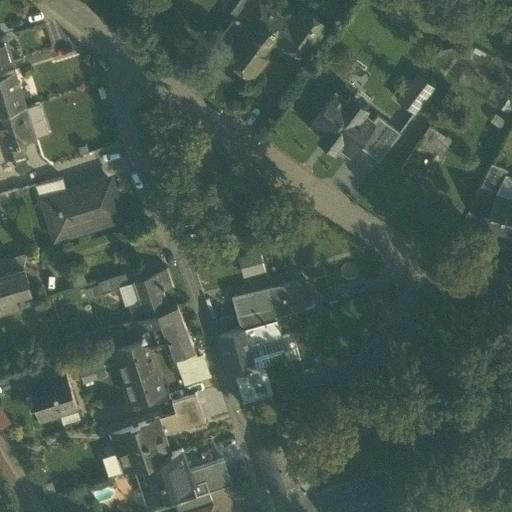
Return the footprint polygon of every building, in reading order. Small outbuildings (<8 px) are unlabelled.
[(302,5),(290,22),(260,0),(258,0),(249,12),(255,17),(248,27),(237,18),(238,17),(235,14),(219,35),(232,45),(227,52),(255,73),(266,58),(261,54),(277,33),(282,37),(283,37),(306,54),(328,25),(302,5)] [(3,37),(0,37),(0,66),(11,63),(3,37)] [(14,71),(0,74),(0,114),(25,106),(14,71)] [(416,72),(396,98),(414,111),(433,84),(416,72)] [(366,108),(348,95),(345,100),(334,92),(310,123),(321,131),(317,136),(335,149),(338,145),(349,152),(356,143),(373,121),(372,120),(362,113),(366,108)] [(25,106),(0,114),(0,158),(22,153),(20,143),(35,138),(25,106)] [(373,121),(356,143),(378,160),(400,131),(377,114),(372,120),(373,121)] [(430,124),(420,140),(421,141),(441,155),(450,139),(430,124)] [(441,155),(421,141),(403,167),(409,171),(413,166),(427,176),(441,155)] [(505,175),(489,167),(476,195),(492,201),(493,195),(494,195),(503,179),(505,175)] [(61,178),(35,184),(41,200),(57,195),(66,192),(61,178)] [(66,192),(57,195),(60,207),(59,207),(61,211),(68,233),(125,215),(119,194),(115,195),(110,179),(66,192)] [(511,181),(508,180),(507,180),(503,179),(494,195),(493,195),(492,201),(485,226),(511,233),(511,181)] [(240,275),(264,272),(261,251),(237,253),(240,275)] [(23,266),(0,272),(0,310),(17,305),(12,286),(28,282),(23,266)] [(165,268),(135,280),(142,300),(138,302),(143,316),(167,307),(161,291),(173,286),(165,268)] [(124,272),(97,281),(101,293),(128,285),(124,272)] [(275,318),(275,316),(304,308),(297,281),(234,298),(242,328),(243,329),(275,320),(275,318)] [(143,316),(135,318),(139,328),(161,321),(167,338),(174,356),(186,352),(179,334),(187,331),(176,303),(167,307),(143,316)] [(275,320),(243,329),(242,328),(219,335),(229,372),(234,371),(253,365),(248,345),(280,336),(275,318),(275,320)] [(161,380),(148,346),(167,338),(161,321),(139,328),(143,338),(126,344),(136,373),(143,390),(143,391),(163,385),(161,380)] [(280,336),(248,345),(253,365),(234,371),(235,374),(263,366),(264,366),(286,360),(280,336)] [(126,344),(113,349),(124,377),(136,373),(126,344)] [(82,381),(107,374),(99,349),(75,356),(82,381)] [(196,357),(193,349),(186,352),(174,356),(184,385),(210,377),(202,355),(196,357)] [(263,366),(235,374),(239,388),(268,379),(264,366),(263,366)] [(40,368),(14,377),(18,389),(28,386),(28,385),(44,379),(40,368)] [(44,379),(28,385),(28,386),(38,418),(76,406),(66,372),(44,379)] [(136,373),(124,377),(130,395),(143,390),(136,373)] [(268,379),(239,388),(243,402),(272,393),(268,379)] [(163,385),(143,391),(145,397),(165,391),(163,385)] [(143,390),(130,395),(132,401),(145,397),(143,391),(143,390)] [(196,394),(171,401),(180,428),(205,420),(196,394)] [(158,418),(111,434),(123,470),(134,466),(170,454),(170,453),(158,418)] [(285,441),(259,450),(272,489),(298,480),(296,472),(285,441)] [(181,449),(170,453),(170,454),(134,466),(146,500),(192,485),(193,484),(181,449)] [(356,452),(326,465),(331,475),(361,462),(356,452)] [(222,459),(200,467),(204,480),(208,491),(231,484),(222,459)] [(298,480),(272,489),(274,495),(286,491),(288,497),(313,489),(307,469),(296,472),(298,480)] [(193,484),(192,485),(196,496),(208,491),(204,480),(193,484)] [(348,480),(314,492),(321,511),(322,511),(339,506),(339,505),(355,499),(348,480)] [(355,499),(339,505),(339,506),(341,511),(395,511),(387,487),(355,499)] [(215,511),(212,503),(185,511),(215,511)]
